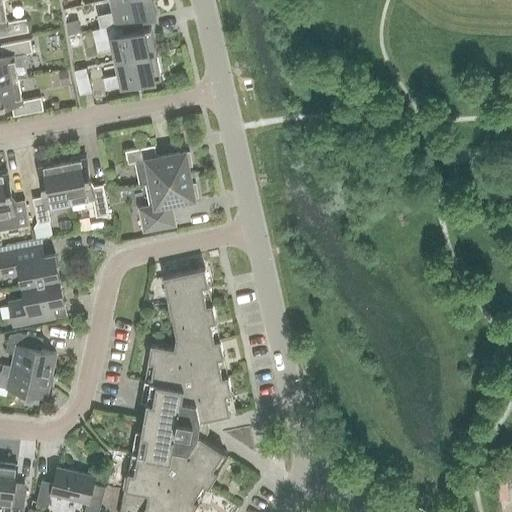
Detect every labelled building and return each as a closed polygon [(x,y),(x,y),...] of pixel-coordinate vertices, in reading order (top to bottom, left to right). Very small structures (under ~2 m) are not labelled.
[(0,0),(0,37),(29,32),(26,19),(7,22),(2,0),(0,0)] [(156,16),(152,0),(110,0),(114,12),(97,15),(100,28),(120,24),(156,16)] [(78,22),(66,24),(69,35),(81,33),(78,22)] [(117,61),(156,52),(150,28),(122,34),(120,24),(100,28),(92,30),(98,52),(114,49),(117,61)] [(0,81),(18,79),(17,77),(28,75),(24,54),(33,52),(30,40),(0,45),(2,57),(0,57),(0,81)] [(156,52),(117,61),(120,74),(103,77),(106,89),(162,76),(156,52)] [(80,94),(91,92),(86,68),(74,71),(80,94)] [(68,70),(59,72),(62,84),(70,83),(68,70)] [(22,101),(18,79),(0,81),(0,106),(11,104),(14,116),(43,110),(41,97),(22,101)] [(146,184),(190,175),(188,166),(192,165),(189,152),(186,153),(185,152),(157,157),(155,145),(125,151),(127,164),(136,163),(140,184),(146,182),(146,184)] [(62,163),(70,202),(92,198),(96,217),(109,215),(103,185),(91,187),(86,159),(85,159),(84,155),(71,158),(72,161),(62,163)] [(48,207),(70,202),(62,163),(53,165),(53,161),(39,164),(40,167),(39,168),(44,196),(33,198),(37,223),(50,221),(48,207)] [(0,215),(14,213),(17,227),(29,225),(25,200),(13,202),(7,174),(6,174),(5,170),(0,171),(0,215)] [(192,184),(190,175),(146,184),(150,206),(136,209),(138,222),(141,233),(171,227),(168,216),(166,204),(195,199),(194,197),(198,197),(195,184),(192,184)] [(20,273),(22,286),(60,279),(55,254),(28,260),(26,248),(0,252),(0,260),(3,277),(20,273)] [(121,511),(192,511),(198,503),(193,500),(203,484),(208,488),(218,472),(213,469),(224,452),(200,437),(203,420),(231,414),(226,395),(232,393),(228,376),(222,377),(218,359),(224,357),(220,340),(215,341),(211,323),(216,321),(213,304),(207,305),(203,287),(209,285),(205,268),(163,277),(176,336),(174,348),(151,344),(141,402),(147,403),(141,433),(136,432),(121,511)] [(22,286),(24,297),(8,300),(13,326),(55,318),(53,306),(65,303),(60,279),(22,286)] [(15,354),(12,367),(54,376),(54,375),(51,375),(56,354),(41,350),(43,338),(19,334),(10,335),(6,352),(15,354)] [(54,376),(12,367),(3,365),(1,374),(10,376),(7,389),(46,398),(51,376),(53,377),(54,376)] [(17,465),(0,463),(0,504),(2,504),(1,511),(23,511),(26,491),(14,490),(17,465)] [(99,511),(105,488),(93,485),(95,477),(57,468),(53,483),(42,480),(36,504),(48,507),(51,493),(87,502),(84,511),(99,511)]
